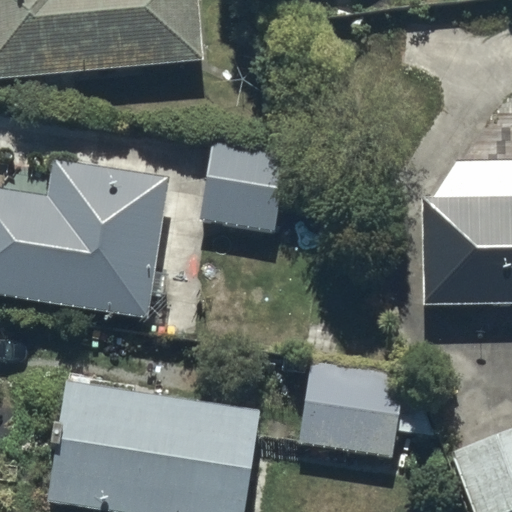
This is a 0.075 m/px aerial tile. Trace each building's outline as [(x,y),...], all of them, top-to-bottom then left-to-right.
[(0,0),(0,73),(200,56),(195,0),(0,0)] [(324,145),(212,131),(200,218),(277,228),(281,194),(317,198),(324,145)] [(511,148),(458,149),(437,178),(437,191),(423,191),(423,298),(511,297),(511,148)] [(0,294),(147,314),(150,289),(164,290),(167,269),(153,267),(165,172),(55,158),(50,189),(0,182),(0,294)] [(389,456),(393,428),(406,430),(410,401),(397,399),(401,370),(309,357),(297,443),(389,456)] [(48,496),(130,509),(129,511),(242,511),(259,406),(67,376),(48,496)] [(511,427),(451,449),(472,511),(501,511),(511,508),(511,427)]
